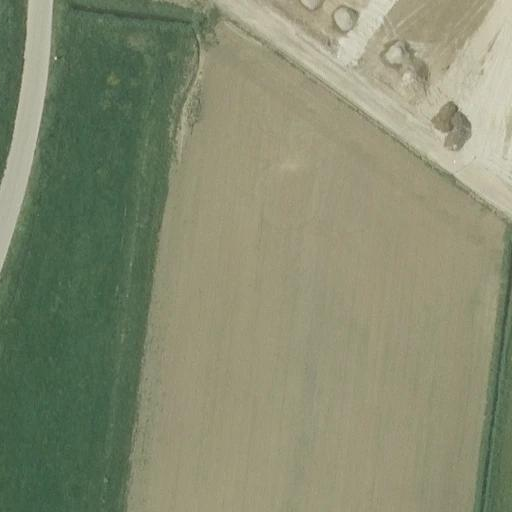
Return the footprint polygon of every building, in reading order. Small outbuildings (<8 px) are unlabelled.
[(301,0),(296,7),(313,20),(327,0),(301,0)] [(349,0),(327,0),(313,20),(330,32),(352,2),(349,0)] [(470,0),(441,0),(439,3),(469,24),(481,8),(470,0)] [(439,3),(427,19),(457,41),(469,24),(439,3)] [(393,11),(388,18),(398,25),(403,18),(393,11)] [(388,18),(384,24),(393,31),(398,25),(388,18)] [(427,19),(415,37),(444,58),(457,41),(427,19)] [(415,37),(401,55),(431,77),(444,58),(415,37)]
